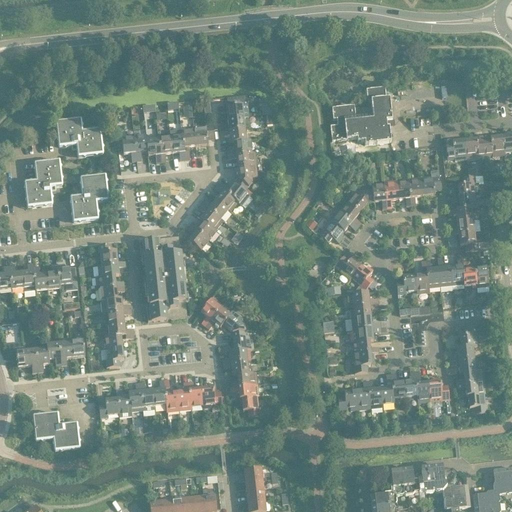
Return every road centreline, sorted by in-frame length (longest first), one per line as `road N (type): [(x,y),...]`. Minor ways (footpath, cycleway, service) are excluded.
road 1 (tertiary): [(435,23),(329,12),(10,46)]
road 2 (residential): [(1,392),(148,373)]
road 3 (residential): [(148,373),(206,366),(204,344),(185,329),(144,334)]
road 4 (residential): [(208,175),(129,183),(127,237)]
road 5 (residential): [(0,251),(127,237)]
road 6 (residential): [(435,212),(375,220),(355,245),(380,263)]
